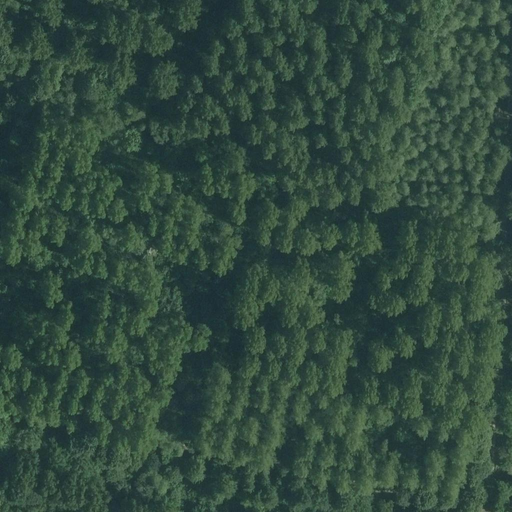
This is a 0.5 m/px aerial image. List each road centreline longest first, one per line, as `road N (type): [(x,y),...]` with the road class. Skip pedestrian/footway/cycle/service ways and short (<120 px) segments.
road 1 (track): [(478,511),(0,396)]
road 2 (track): [(494,511),(511,188)]
